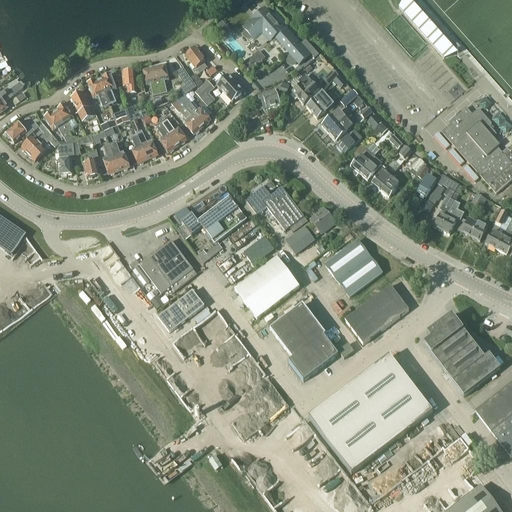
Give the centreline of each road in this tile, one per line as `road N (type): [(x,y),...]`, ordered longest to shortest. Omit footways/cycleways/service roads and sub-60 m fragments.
road 1 (tertiary): [(449,272),(357,217),(297,162),(267,151),(231,160),(143,212),(100,223),(39,217),(0,192)]
road 2 (unknown): [(82,262),(144,318),(224,428),(270,459),(322,511)]
road 3 (residential): [(0,125),(53,101),(97,65),(158,57),(195,38),(253,95),(219,126)]
road 4 (residential): [(0,147),(48,185),(93,192),(187,156),(219,126)]
road 5 (residential): [(399,337),(511,486)]
road 6 (unclassified): [(366,361),(263,225)]
road 7 (unclassified): [(302,410),(204,274)]
road 8 (unclassified): [(427,119),(317,0)]
